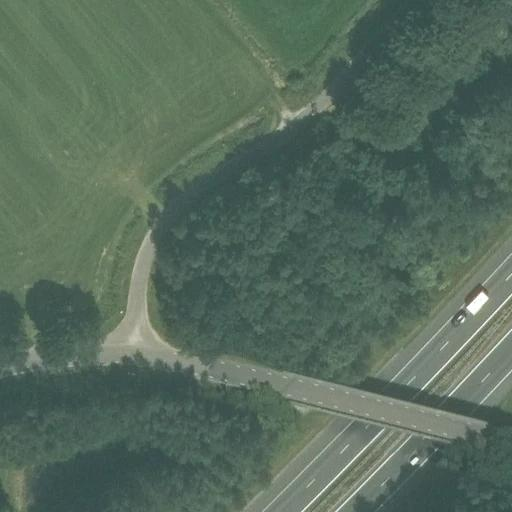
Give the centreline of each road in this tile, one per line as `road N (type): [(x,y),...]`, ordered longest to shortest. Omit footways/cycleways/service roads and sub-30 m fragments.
road 1 (unclassified): [(122,356),(133,286),(163,224),(326,98),(412,0)]
road 2 (unclassified): [(511,441),(205,366),(122,356)]
road 3 (motorway): [(511,272),(282,511)]
road 4 (motorway): [(356,511),(511,351)]
road 5 (unclassified): [(0,367),(43,357),(122,356)]
